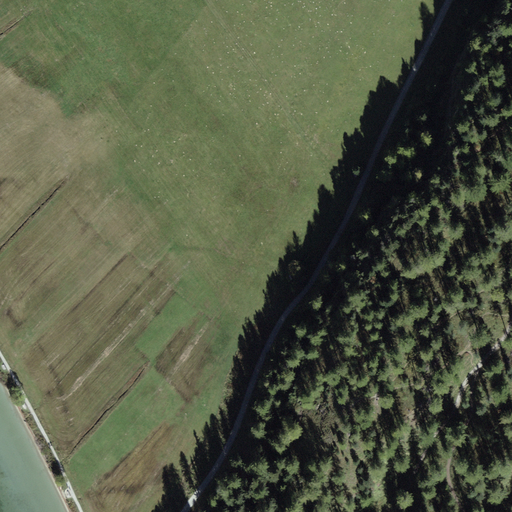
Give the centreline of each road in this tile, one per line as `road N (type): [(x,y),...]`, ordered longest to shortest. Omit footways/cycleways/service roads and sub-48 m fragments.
road 1 (track): [(449,0),(314,277),(266,348),(228,447),(184,511)]
road 2 (track): [(207,0),(355,199)]
